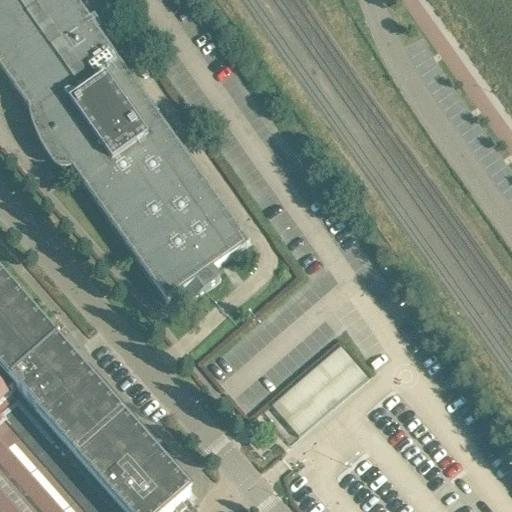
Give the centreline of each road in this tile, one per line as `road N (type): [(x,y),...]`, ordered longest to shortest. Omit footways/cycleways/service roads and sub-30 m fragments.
road 1 (unclassified): [(268,511),(0,205)]
road 2 (residential): [(511,229),(405,74),(371,0)]
